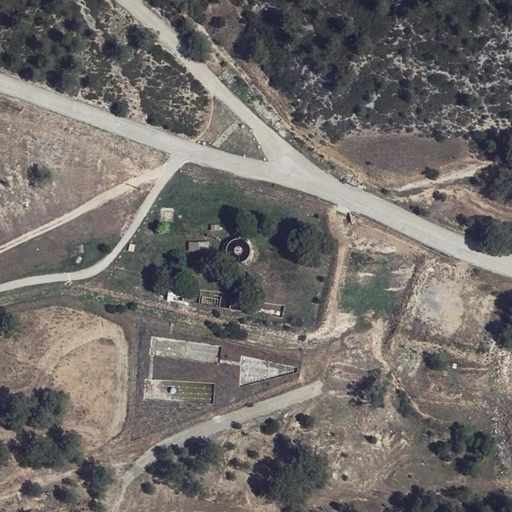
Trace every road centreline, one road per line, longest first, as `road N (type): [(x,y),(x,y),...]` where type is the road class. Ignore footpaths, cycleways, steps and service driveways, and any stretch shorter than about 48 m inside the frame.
road 1 (unclassified): [(0,82),(337,199)]
road 2 (unclassified): [(337,199),(125,0)]
road 3 (unclassified): [(337,199),(511,261)]
